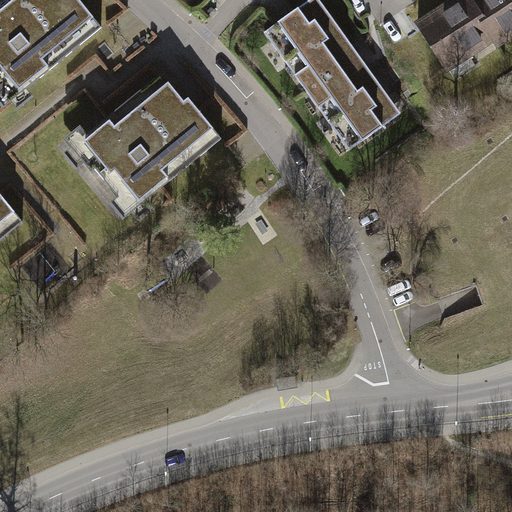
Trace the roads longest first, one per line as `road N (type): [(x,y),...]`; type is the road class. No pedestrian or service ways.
road 1 (residential): [(144,0),(251,103),(353,259),(398,411)]
road 2 (secondary): [(398,411),(182,448),(25,511)]
